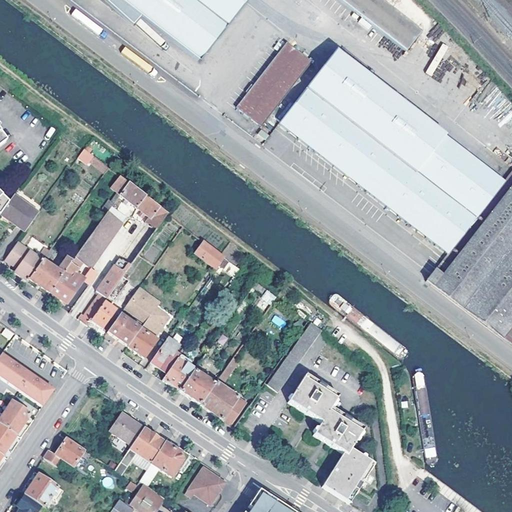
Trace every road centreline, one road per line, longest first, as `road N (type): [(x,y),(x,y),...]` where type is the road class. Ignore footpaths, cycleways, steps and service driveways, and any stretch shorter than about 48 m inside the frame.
road 1 (unclassified): [(41,0),(511,360)]
road 2 (secondary): [(88,363),(256,478)]
road 3 (secondary): [(263,467),(94,354)]
road 4 (unknown): [(286,0),(338,25),(433,92)]
road 5 (tertiary): [(88,363),(0,492)]
road 6 (track): [(399,459),(379,359),(338,326)]
road 7 (unknown): [(199,122),(277,0)]
